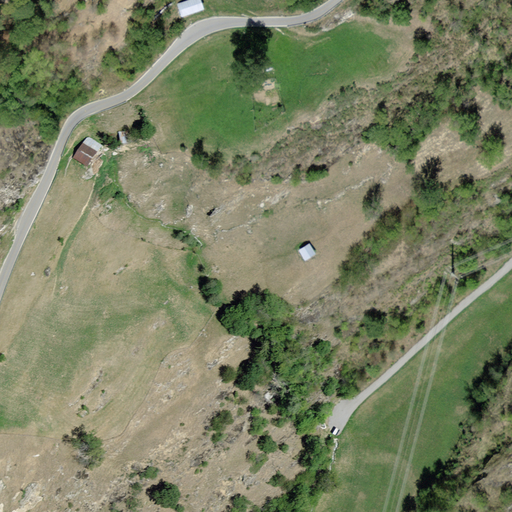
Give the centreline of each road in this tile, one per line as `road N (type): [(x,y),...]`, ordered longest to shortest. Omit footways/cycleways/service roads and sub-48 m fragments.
road 1 (tertiary): [(333,0),(310,16),(197,29),(130,93),(72,119),(0,291)]
road 2 (residential): [(511,263),(335,422)]
